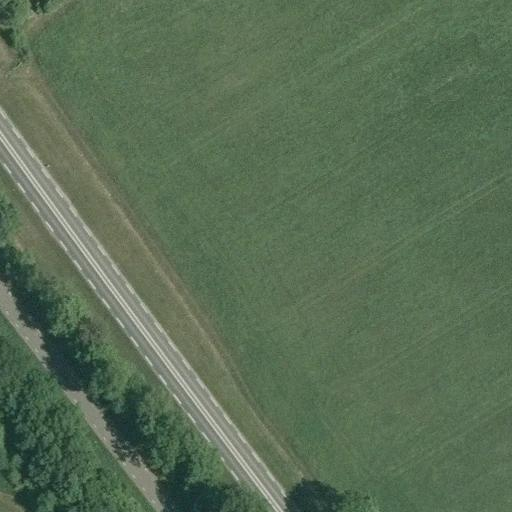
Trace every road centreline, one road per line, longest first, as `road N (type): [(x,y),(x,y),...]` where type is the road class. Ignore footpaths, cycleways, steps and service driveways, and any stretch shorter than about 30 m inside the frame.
road 1 (secondary): [(278,511),(0,133)]
road 2 (unclassified): [(167,511),(0,296)]
